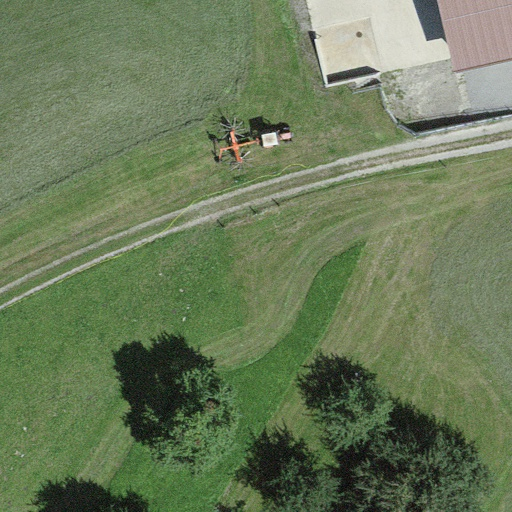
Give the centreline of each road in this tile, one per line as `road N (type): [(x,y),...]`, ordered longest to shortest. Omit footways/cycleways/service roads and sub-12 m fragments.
road 1 (track): [(0,301),(147,232),(339,174),(511,135)]
road 2 (track): [(511,88),(464,98),(425,87),(397,0)]
